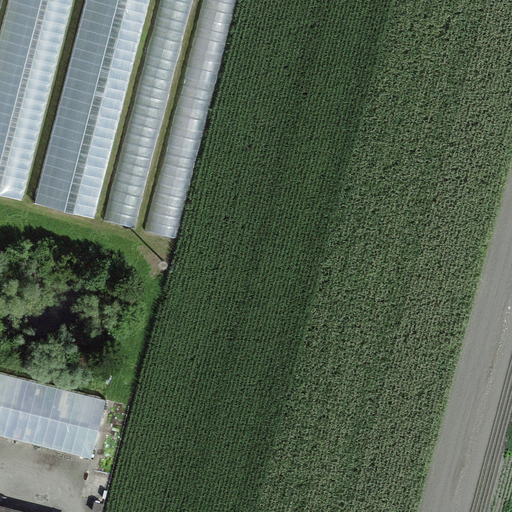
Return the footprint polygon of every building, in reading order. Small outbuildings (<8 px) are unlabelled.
[(0,0),(0,191),(32,198),(73,0),(0,0)] [(104,216),(149,0),(84,0),(43,203),(104,216)] [(161,0),(112,219),(141,225),(191,0),(161,0)] [(181,97),(150,235),(182,242),(235,0),(214,0),(195,85),(194,51),(181,108),(181,97)] [(0,435),(97,459),(111,403),(0,375),(0,435)]
